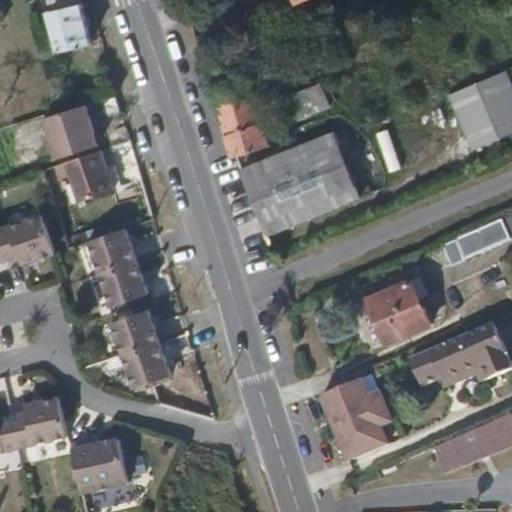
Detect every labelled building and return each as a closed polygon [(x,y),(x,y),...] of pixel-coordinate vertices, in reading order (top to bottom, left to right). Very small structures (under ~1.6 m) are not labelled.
[(86,45),(71,0),(29,0),(34,20),(44,16),(56,55),(86,45)] [(275,123),(270,109),(263,111),(257,94),(268,90),(271,98),(288,91),(285,81),(317,67),(314,58),(210,103),(230,163),(278,143),(270,126),(275,123)] [(511,130),(511,78),(507,66),(451,91),(475,147),(511,130)] [(336,109),(327,86),(285,104),(293,127),(336,109)] [(118,114),(111,96),(81,107),(89,126),(118,114)] [(89,126),(81,107),(40,122),(56,164),(100,147),(89,126)] [(369,200),(343,135),(250,172),(276,239),(369,200)] [(121,199),(104,158),(72,171),(90,212),(121,199)] [(62,250),(46,213),(0,228),(12,258),(23,255),(28,263),(62,250)] [(446,271),(511,242),(511,235),(507,224),(440,253),(446,271)] [(0,262),(12,258),(0,228),(0,262)] [(139,265),(126,233),(89,247),(102,280),(139,265)] [(152,299),(139,265),(102,280),(115,313),(152,299)] [(431,331),(413,285),(369,302),(387,350),(431,331)] [(168,346),(154,313),(117,328),(131,360),(168,346)] [(424,393),(483,366),(491,385),(511,375),(511,367),(493,325),(411,361),(424,393)] [(181,377),(168,346),(131,360),(145,393),(181,377)] [(392,432),(378,396),(369,400),(361,383),(317,403),(345,470),(390,451),(384,436),(392,432)] [(76,441),(65,401),(29,411),(32,420),(19,423),(27,455),(76,441)] [(511,416),(430,453),(440,475),(511,443),(511,416)] [(0,462),(27,455),(19,423),(2,428),(0,420),(0,462)] [(135,490),(124,447),(93,456),(91,449),(76,454),(90,503),(135,490)] [(377,477),(395,471),(392,466),(376,473),(377,477)] [(377,477),(376,473),(357,481),(360,488),(379,479),(377,477)]
